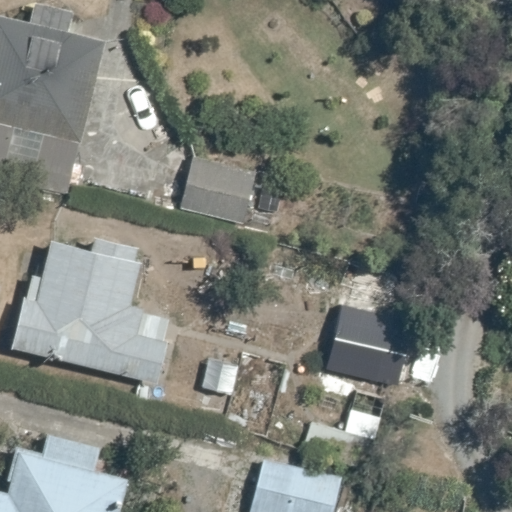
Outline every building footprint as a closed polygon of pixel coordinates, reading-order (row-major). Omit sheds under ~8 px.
[(0,0),(0,176),(68,192),(82,132),(104,40),(75,33),(81,8),(44,0),(0,0)] [(191,158),(177,218),(250,236),(264,175),(191,158)] [(142,253),(44,229),(15,344),(159,380),(174,316),(129,305),(142,253)] [(404,319),(333,312),(327,371),(398,378),(404,319)] [(37,443),(12,447),(3,485),(0,484),(0,511),(121,511),(130,475),(98,467),(103,447),(39,432),(37,443)] [(333,511),(342,472),(263,455),(251,511),(254,511),(333,511)]
